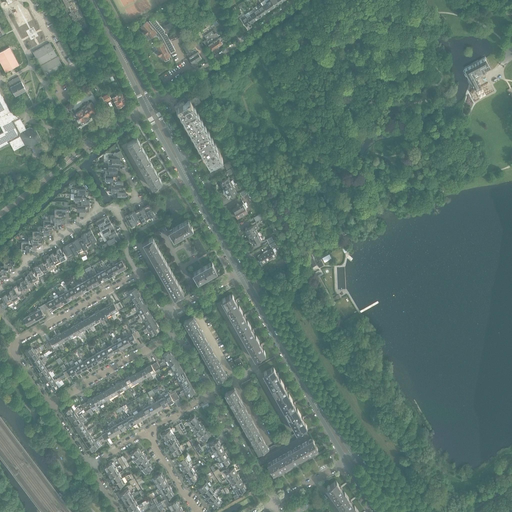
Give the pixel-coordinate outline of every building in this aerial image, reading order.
[(270,0),(266,3),(271,9),(275,6),(270,0)] [(262,6),(267,12),(271,9),(266,3),(262,6)] [(258,8),(263,15),(267,12),(262,6),(261,4),(259,5),(261,7),(258,8)] [(254,11),(259,18),(263,15),(258,8),(256,6),(252,9),(254,11)] [(250,14),(254,21),(259,18),(254,11),(250,14)] [(246,17),(250,23),(254,21),(250,14),(246,17)] [(168,57),(169,56),(168,54),(170,52),(171,53),(175,50),(170,41),(171,40),(172,41),(179,37),(181,36),(185,34),(183,29),(169,36),(170,37),(168,37),(166,33),(166,34),(165,35),(165,34),(164,32),(163,32),(164,31),(165,31),(153,17),(149,21),(147,23),(146,22),(141,26),(144,30),(143,31),(146,35),(147,34),(150,38),(151,37),(152,37),(153,37),(154,36),(155,36),(155,35),(155,34),(156,33),(155,31),(156,31),(158,34),(158,35),(159,36),(159,37),(160,38),(161,38),(164,44),(164,45),(163,43),(156,46),(158,51),(159,51),(161,55),(163,60),(164,59),(165,61),(170,59),(168,57)] [(250,23),(246,17),(242,20),(246,26),(250,23)] [(213,41),(221,36),(219,33),(222,31),(221,29),(218,31),(215,26),(212,28),(215,33),(213,30),(204,36),(206,39),(203,41),(207,47),(209,46),(212,51),(217,47),(213,41)] [(213,41),(217,47),(223,44),(221,41),(226,38),(223,34),(221,36),(213,41)] [(186,53),(188,57),(192,64),(197,61),(190,51),(192,49),(188,41),(184,43),(182,44),(186,53)] [(49,43),(33,52),(47,79),(64,69),(49,43)] [(10,47),(0,52),(0,62),(5,72),(19,65),(10,47)] [(201,58),(198,52),(194,47),(192,49),(190,51),(197,61),(201,58)] [(473,88),(474,89),(475,89),(477,89),(478,89),(479,88),(479,87),(480,86),(475,76),(476,76),(478,74),(479,75),(482,73),(483,75),(484,74),(485,74),(484,72),(490,69),(485,59),(464,69),(467,75),(467,76),(468,79),(469,78),(474,88),(473,88)] [(15,96),(24,91),(26,90),(21,81),(21,82),(18,76),(8,82),(11,87),(10,87),(15,96)] [(35,129),(29,127),(26,129),(23,124),(21,126),(17,120),(20,118),(15,108),(14,108),(16,111),(9,114),(8,112),(10,111),(5,103),(4,99),(0,93),(0,92),(0,149),(10,144),(14,150),(24,145),(30,147),(34,145),(40,142),(40,139),(35,129)] [(121,106),(123,105),(127,103),(124,97),(122,93),(118,95),(118,94),(112,97),(118,108),(119,108),(121,107),(121,106)] [(108,94),(102,97),(105,102),(111,99),(108,94)] [(194,107),(190,100),(185,103),(183,100),(174,106),(176,110),(184,124),(185,123),(210,165),(222,158),(193,107),(194,107)] [(75,114),(82,122),(88,118),(88,116),(92,113),(93,113),(97,110),(92,102),(87,105),(86,104),(81,108),(82,109),(75,114)] [(135,158),(145,152),(141,145),(137,137),(127,143),(135,158)] [(108,164),(123,164),(123,162),(120,162),(120,158),(123,156),(120,150),(117,152),(116,152),(116,158),(113,158),(114,155),(108,155),(108,164)] [(144,173),(154,167),(149,160),(145,152),(135,158),(144,173)] [(229,161),(223,164),(226,170),(232,167),(229,161)] [(154,167),(144,173),(152,188),(162,182),(158,174),(154,167)] [(224,189),(232,185),(228,177),(227,178),(220,182),(224,189)] [(74,194),(88,194),(88,192),(86,191),(86,189),(83,189),(83,185),(77,185),(77,188),(74,188),(74,194)] [(232,185),(224,189),(222,190),(223,194),(229,199),(232,196),(231,195),(236,192),(232,185)] [(150,206),(148,202),(146,203),(148,205),(145,206),(144,206),(150,217),(151,219),(152,218),(151,217),(158,213),(156,210),(153,204),(150,206)] [(232,209),(236,217),(243,213),(244,214),(247,212),(244,207),(246,206),(244,203),(240,205),(240,204),(239,205),(240,206),(238,207),(237,206),(232,209)] [(140,209),(146,221),(147,221),(146,219),(150,217),(144,206),(145,206),(143,204),(142,205),(143,207),(140,209)] [(77,210),(79,210),(79,213),(85,214),(85,210),(89,211),(89,208),(91,208),(91,205),(77,205),(77,210)] [(129,213),(136,225),(137,225),(136,223),(140,221),(135,212),(134,209),(133,208),(132,209),(133,211),(129,213)] [(58,218),(64,218),(63,218),(63,215),(65,215),(65,218),(69,218),(69,209),(65,209),(65,211),(61,211),(61,209),(52,209),(52,210),(54,210),(54,215),(54,217),(59,217),(58,218)] [(146,221),(140,209),(137,211),(135,209),(134,209),(135,212),(140,221),(140,222),(145,220),(145,222),(146,221)] [(136,225),(129,213),(126,215),(125,213),(124,214),(127,220),(125,222),(127,227),(130,226),(135,224),(135,226),(136,225)] [(98,227),(110,220),(108,217),(110,216),(109,214),(97,221),(99,225),(97,226),(98,227)] [(58,223),(64,223),(64,218),(58,218),(59,217),(54,217),(54,215),(48,215),(48,216),(50,216),(50,220),(50,221),(54,222),(54,223),(58,223)] [(48,229),(53,229),(53,228),(52,228),(52,225),(54,225),(54,229),(58,229),(58,223),(54,223),(54,222),(50,221),(50,220),(42,220),(42,221),(43,221),(43,226),(43,227),(48,227),(48,229)] [(102,231),(115,224),(114,222),(111,223),(110,220),(98,227),(99,227),(102,231)] [(172,237),(173,240),(174,240),(193,229),(191,226),(187,220),(188,220),(168,231),(169,231),(172,237)] [(249,237),(257,233),(255,229),(259,227),(256,223),(245,230),(249,237)] [(115,224),(102,231),(104,235),(102,235),(103,236),(115,230),(113,226),(115,225),(115,224)] [(47,234),(53,234),(53,229),(48,229),(48,227),(43,227),(43,226),(37,226),(37,227),(39,227),(39,231),(39,232),(43,232),(43,233),(47,234)] [(91,243),(92,244),(92,245),(93,244),(92,242),(96,240),(90,227),(88,228),(89,230),(86,232),(86,233),(92,243),(91,243)] [(88,245),(91,243),(92,243),(86,233),(86,232),(85,230),(83,231),(84,233),(81,235),(82,236),(82,237),(83,237),(87,245),(88,245)] [(115,230),(103,236),(103,237),(105,236),(107,240),(118,234),(120,233),(119,231),(117,233),(115,230)] [(37,239),(42,239),(41,239),(41,236),(43,236),(43,240),(47,240),(47,234),(43,233),(43,232),(39,232),(39,231),(31,231),(31,232),(32,232),(32,237),(33,237),(32,238),(37,238),(37,239)] [(257,233),(249,237),(253,245),(261,240),(257,233)] [(107,241),(110,245),(122,238),(121,236),(119,237),(118,234),(107,240),(105,241),(106,241),(107,241)] [(76,237),(83,249),(87,247),(88,249),(89,248),(88,247),(89,246),(88,245),(87,245),(83,237),(82,237),(82,236),(79,238),(78,236),(76,237)] [(36,244),(36,245),(42,245),(42,239),(37,239),(37,238),(32,238),(33,237),(32,237),(26,237),(28,238),(28,242),(28,243),(32,243),(32,244),(36,244)] [(72,242),(79,254),(80,253),(79,252),(83,249),(76,237),(74,238),(76,240),(72,242)] [(143,242),(142,242),(153,261),(163,256),(158,248),(152,237),(149,239),(149,240),(143,243),(143,242)] [(25,250),(30,250),(30,247),(32,247),(32,250),(36,250),(36,245),(36,244),(32,244),(32,243),(28,243),(28,242),(20,241),(20,242),(21,242),(21,249),(25,249),(25,250)] [(72,242),(69,243),(68,241),(67,242),(73,255),(77,253),(78,254),(79,254),(72,242)] [(274,241),(268,243),(271,249),(272,248),(273,249),(277,246),(274,241)] [(73,255),(67,242),(65,243),(66,245),(63,247),(66,252),(69,259),(70,259),(69,257),(73,255)] [(57,258),(59,262),(66,258),(63,251),(62,252),(60,248),(56,250),(58,253),(54,255),(56,258),(57,258)] [(272,248),(271,249),(262,254),(258,256),(262,265),(267,262),(266,261),(276,255),(273,249),(272,248)] [(321,258),(321,257),(317,249),(312,251),(317,261),(316,262),(319,267),(323,265),(321,261),(318,262),(317,261),(318,260),(320,259),(321,258)] [(117,252),(112,255),(113,258),(114,259),(121,271),(126,268),(123,263),(122,260),(117,262),(115,259),(116,256),(119,255),(117,252)] [(311,268),(316,265),(313,258),(312,258),(311,255),(312,254),(311,252),(305,255),(307,260),(307,261),(311,268)] [(56,258),(54,255),(53,253),(49,256),(48,256),(51,261),(52,260),(54,265),(55,264),(59,262),(57,258),(56,258)] [(47,266),(49,270),(55,267),(56,268),(57,268),(55,264),(54,265),(52,260),(51,261),(48,256),(49,256),(48,254),(42,257),(44,260),(46,259),(48,261),(44,263),(46,267),(47,266)] [(173,275),(167,265),(163,256),(153,261),(164,280),(173,275)] [(16,257),(15,257),(10,257),(10,259),(3,259),(4,265),(3,265),(3,266),(7,266),(7,268),(14,267),(12,267),(12,264),(15,264),(14,260),(16,260),(16,257)] [(115,264),(111,266),(115,274),(121,271),(114,259),(113,258),(112,258),(115,264)] [(44,273),(49,270),(47,266),(46,267),(44,263),(43,262),(38,265),(41,270),(42,269),(44,273)] [(217,271),(216,272),(213,266),(214,266),(212,262),(192,273),(194,277),(195,276),(198,282),(197,282),(198,283),(217,271)] [(105,264),(103,265),(110,277),(115,274),(111,266),(107,268),(105,264)] [(0,274),(7,274),(7,273),(6,273),(6,270),(8,270),(8,271),(14,271),(14,267),(7,268),(7,266),(3,266),(3,265),(0,265),(0,272),(0,274)] [(39,276),(44,273),(42,269),(41,270),(38,265),(33,267),(36,273),(37,272),(39,276)] [(104,270),(100,272),(105,280),(110,277),(103,265),(102,266),(104,270)] [(28,287),(34,284),(35,286),(36,286),(33,282),(32,278),(31,278),(28,273),(26,271),(22,273),(23,276),(24,276),(26,279),(23,280),(23,281),(25,285),(26,284),(28,287)] [(32,278),(33,282),(39,279),(37,275),(36,275),(34,272),(33,272),(32,271),(28,273),(31,278),(32,278)] [(93,276),(90,278),(94,286),(99,283),(93,271),(91,272),(93,276)] [(94,271),(93,271),(99,283),(105,280),(100,272),(96,274),(94,271)] [(316,276),(331,302),(339,297),(338,295),(331,299),(319,277),(322,275),(321,273),(316,276)] [(173,275),(164,280),(174,299),(175,299),(174,298),(180,295),(181,295),(184,294),(173,275)] [(23,293),(29,290),(30,292),(31,291),(28,287),(26,284),(25,285),(23,281),(23,280),(22,277),(16,280),(18,284),(20,283),(21,285),(18,286),(20,290),(21,289),(23,293)] [(83,282),(79,284),(84,292),(89,289),(82,277),(81,278),(83,282)] [(83,277),(82,277),(89,289),(92,287),(94,286),(90,278),(86,280),(83,277)] [(72,288),(68,290),(73,298),(78,295),(71,283),(70,284),(72,288)] [(72,283),(71,283),(78,295),(84,292),(79,284),(75,286),(73,283),(72,283)] [(20,290),(18,286),(17,287),(17,285),(12,288),(15,293),(16,292),(18,296),(23,293),(24,297),(25,296),(23,293),(21,289),(20,290)] [(13,302),(18,299),(19,300),(20,300),(18,296),(16,292),(15,293),(12,288),(11,286),(6,289),(8,292),(10,291),(11,293),(8,295),(9,298),(11,298),(13,302)] [(61,286),(59,287),(68,301),(73,298),(68,290),(64,292),(62,288),(61,286)] [(62,294),(58,296),(62,304),(68,301),(59,287),(58,288),(62,294)] [(131,297),(139,293),(136,287),(128,292),(130,295),(129,296),(129,297),(125,299),(126,300),(130,298),(131,297)] [(134,302),(142,298),(139,293),(131,297),(134,302)] [(7,304),(8,305),(12,302),(13,304),(14,303),(13,302),(11,298),(9,298),(8,295),(7,295),(6,294),(1,297),(4,301),(5,301),(7,304)] [(52,295),(50,295),(57,307),(62,304),(58,296),(57,294),(53,296),(52,295)] [(230,315),(241,309),(239,305),(238,306),(238,305),(236,303),(237,302),(236,300),(235,300),(234,298),(233,297),(234,297),(232,294),(232,295),(231,294),(225,298),(225,297),(222,299),(221,300),(230,315)] [(47,302),(45,304),(48,309),(50,307),(52,310),(57,307),(50,295),(49,296),(51,300),(47,302)] [(137,308),(145,303),(142,298),(134,302),(136,305),(137,308)] [(117,310),(115,305),(113,303),(108,306),(112,313),(117,310)] [(140,313),(148,309),(145,303),(137,308),(139,310),(140,313)] [(34,311),(31,313),(36,320),(41,317),(42,318),(44,316),(44,315),(42,312),(45,310),(42,305),(39,307),(40,308),(35,312),(34,311)] [(107,316),(112,313),(108,306),(103,309),(107,316)] [(101,319),(107,316),(103,309),(97,312),(101,319)] [(143,318),(151,314),(148,309),(140,313),(143,318)] [(246,317),(244,314),(243,315),(242,313),(242,312),(241,309),(230,315),(238,330),(249,323),(247,320),(246,320),(245,318),(246,317)] [(92,315),(96,322),(101,319),(97,312),(92,315)] [(29,315),(23,318),(26,322),(24,323),(26,326),(30,324),(30,323),(36,320),(31,313),(29,314),(29,315)] [(146,323),(154,319),(151,314),(143,318),(145,320),(146,323)] [(87,318),(91,325),(96,322),(92,315),(87,318)] [(193,316),(183,321),(192,336),(202,331),(193,316)] [(82,321),(86,328),(91,325),(87,318),(82,321)] [(149,329),(157,324),(154,319),(146,323),(148,327),(149,329)] [(76,324),(81,331),(86,328),(82,321),(76,324)] [(254,332),(253,329),(252,330),(250,328),(250,327),(251,327),(249,323),(238,330),(247,344),(257,338),(255,335),(254,334),(253,332),(254,332)] [(76,324),(71,327),(75,334),(77,336),(80,334),(82,337),(83,336),(81,333),(81,331),(76,324)] [(149,329),(151,331),(152,334),(160,330),(157,324),(149,329)] [(66,330),(70,337),(75,334),(71,327),(66,330)] [(61,333),(65,340),(70,337),(66,330),(61,333)] [(192,336),(197,345),(201,351),(210,346),(202,331),(192,336)] [(56,336),(60,343),(65,340),(61,333),(56,336)] [(135,339),(132,334),(132,333),(129,335),(128,333),(127,334),(126,334),(127,336),(131,344),(136,341),(135,339)] [(121,339),(126,347),(131,344),(127,336),(126,334),(124,335),(123,336),(124,338),(121,339)] [(51,341),(54,346),(60,343),(56,336),(50,339),(51,341)] [(262,347),(261,344),(260,345),(259,342),(258,342),(259,341),(257,338),(247,344),(255,359),(256,358),(256,359),(259,357),(265,353),(264,350),(263,350),(263,349),(261,347),(262,347)] [(116,342),(120,350),(126,347),(121,339),(118,341),(117,339),(117,340),(115,340),(116,342)] [(120,350),(116,342),(111,345),(115,353),(120,350)] [(106,348),(110,356),(115,353),(111,345),(108,347),(107,345),(106,346),(105,346),(106,348)] [(32,346),(24,351),(28,356),(36,350),(36,349),(35,348),(34,349),(32,346)] [(201,351),(205,359),(209,366),(219,361),(210,346),(201,351)] [(110,356),(106,348),(100,351),(105,359),(110,356)] [(36,350),(28,356),(31,361),(38,356),(40,355),(37,352),(36,350)] [(163,362),(174,355),(171,350),(164,354),(166,358),(162,360),(163,362)] [(95,354),(99,362),(105,359),(100,351),(95,354)] [(90,357),(92,361),(94,365),(99,362),(95,354),(90,357)] [(170,365),(177,361),(174,355),(163,362),(164,363),(167,361),(170,365)] [(38,356),(31,361),(35,366),(42,361),(43,361),(42,359),(41,360),(38,356)] [(85,358),(83,359),(88,368),(94,365),(92,361),(90,357),(86,359),(85,357),(85,358)] [(234,360),(238,367),(243,365),(239,357),(234,360)] [(79,363),(83,371),(88,368),(83,359),(82,359),(81,360),(82,361),(79,363)] [(42,361),(35,366),(38,372),(45,367),(43,363),(42,361)] [(169,372),(180,366),(177,361),(170,365),(172,369),(168,371),(169,372)] [(209,366),(213,374),(217,381),(227,376),(219,361),(209,366)] [(74,366),(78,374),(83,371),(79,363),(74,366)] [(146,367),(152,379),(153,378),(151,374),(155,372),(154,370),(151,365),(151,364),(146,367)] [(68,370),(71,375),(72,377),(78,374),(74,366),(68,369),(68,370)] [(176,375),(183,371),(180,366),(169,372),(170,373),(174,371),(176,375)] [(45,367),(38,372),(41,377),(49,372),(50,371),(49,369),(47,370),(45,367)] [(140,370),(145,378),(147,376),(150,380),(152,379),(146,367),(140,370)] [(279,375),(277,373),(276,373),(275,371),(275,370),(273,367),(266,370),(264,371),(264,372),(263,373),(272,388),(283,382),(280,378),(279,378),(278,376),(279,375)] [(135,373),(142,385),(143,384),(141,380),(145,378),(140,370),(135,373)] [(175,383),(186,376),(183,371),(176,375),(178,379),(174,381),(175,383)] [(49,372),(41,377),(45,382),(52,377),(49,372)] [(130,376),(134,384),(138,381),(140,385),(142,385),(135,373),(130,376)] [(125,379),(131,391),(132,390),(130,386),(134,384),(130,376),(125,379)] [(182,386),(189,382),(186,376),(175,383),(176,384),(179,382),(182,386)] [(52,377),(45,382),(48,387),(56,381),(55,380),(55,379),(54,380),(52,377)] [(119,382),(123,390),(127,387),(129,391),(131,391),(125,379),(119,382)] [(56,381),(48,387),(52,392),(61,385),(59,381),(59,382),(58,380),(56,381)] [(114,385),(120,397),(122,396),(119,392),(123,390),(119,382),(114,385)] [(181,393),(192,387),(189,382),(182,386),(184,390),(180,392),(181,393)] [(287,390),(286,388),(286,387),(285,388),(283,386),(284,386),(283,385),(284,385),(283,382),(272,388),(280,403),(291,397),(289,393),(288,393),(287,393),(286,390),(287,390)] [(109,388),(113,396),(117,393),(119,397),(120,397),(114,385),(109,388)] [(192,387),(181,393),(182,395),(186,392),(188,397),(195,392),(192,387)] [(103,391),(110,403),(111,402),(109,398),(113,396),(109,388),(103,391)] [(224,393),(230,403),(233,408),(242,403),(234,388),(224,393)] [(110,403),(103,391),(98,394),(102,402),(106,399),(108,403),(110,403)] [(162,393),(168,404),(170,403),(170,404),(173,402),(174,401),(173,401),(174,401),(171,396),(169,393),(168,392),(165,393),(164,392),(163,393),(162,393)] [(168,404),(162,393),(161,394),(163,398),(159,400),(163,407),(164,407),(167,406),(167,405),(168,404)] [(93,397),(99,409),(101,407),(100,406),(104,404),(102,402),(98,394),(93,397)] [(87,401),(90,406),(93,410),(96,408),(97,410),(99,409),(93,397),(87,400),(87,401)] [(295,405),(294,402),(293,403),(292,401),(292,400),(292,399),(291,397),(280,403),(288,418),(299,411),(297,408),(296,408),(296,407),(294,405),(295,405)] [(148,406),(152,413),(153,413),(156,412),(156,411),(158,410),(151,399),(149,401),(151,404),(148,406)] [(151,399),(158,410),(159,409),(160,410),(162,408),(163,407),(159,400),(155,402),(153,399),(151,399)] [(233,408),(238,417),(241,423),(251,418),(242,403),(233,408)] [(138,412),(142,419),(143,419),(146,418),(145,417),(147,416),(141,405),(140,406),(142,410),(138,412)] [(141,405),(147,416),(149,415),(149,416),(152,414),(152,413),(148,406),(144,408),(142,405),(141,405)] [(68,416),(79,409),(78,407),(74,410),(71,406),(64,411),(68,416)] [(79,409),(68,416),(71,421),(78,416),(76,412),(79,410),(79,409)] [(130,411),(137,422),(138,421),(138,422),(141,420),(142,419),(138,412),(134,414),(132,410),(130,411)] [(127,418),(131,425),(132,425),(135,424),(135,423),(137,422),(130,411),(129,412),(131,416),(127,418)] [(304,419),(302,417),(301,418),(300,415),(301,414),(299,411),(288,418),(297,432),(298,431),(301,430),(303,429),(303,428),(306,426),(307,425),(305,423),(304,422),(303,420),(304,419)] [(190,427),(198,420),(197,419),(197,418),(195,416),(194,415),(186,422),(190,427)] [(78,416),(71,421),(75,426),(85,419),(84,418),(81,420),(78,416)] [(126,428),(120,417),(118,418),(121,422),(117,424),(121,431),(122,431),(124,430),(124,429),(126,428)] [(120,417),(126,428),(128,427),(128,428),(131,426),(130,426),(131,425),(127,418),(123,420),(121,417),(120,417)] [(241,423),(246,431),(250,438),(259,433),(251,418),(241,423)] [(78,431),(85,426),(82,422),(86,420),(85,419),(75,426),(78,431)] [(194,431),(202,425),(201,424),(202,424),(200,421),(199,422),(198,420),(190,427),(194,431)] [(115,434),(109,423),(108,424),(110,428),(106,430),(107,432),(110,437),(111,437),(114,436),(114,435),(115,434)] [(109,423),(115,434),(117,433),(117,434),(120,432),(121,431),(117,424),(113,426),(111,423),(109,423)] [(198,436),(206,430),(205,429),(205,428),(203,425),(203,426),(202,425),(194,431),(198,436)] [(85,426),(78,431),(81,436),(92,429),(91,428),(87,430),(85,426)] [(165,439),(174,434),(170,427),(165,430),(166,431),(162,434),(162,435),(163,438),(164,437),(165,439)] [(85,441),(92,437),(89,433),(93,430),(92,429),(81,436),(85,441)] [(206,430),(198,436),(202,441),(210,435),(209,434),(210,434),(208,431),(207,432),(206,430)] [(250,438),(254,446),(258,453),(263,451),(265,449),(268,448),(259,433),(250,438)] [(168,445),(177,439),(174,434),(165,439),(166,441),(165,441),(167,444),(168,445)] [(88,446),(92,444),(102,437),(101,436),(94,440),(92,437),(85,441),(88,446)] [(102,437),(92,444),(88,446),(92,451),(99,447),(96,443),(103,438),(102,437)] [(312,438),(312,439),(297,447),(303,458),(306,456),(306,455),(307,455),(306,455),(309,454),(309,455),(312,453),(311,452),(313,451),(314,451),(317,449),(318,449),(312,438)] [(171,450),(180,445),(177,439),(168,445),(168,446),(170,449),(170,448),(171,450)] [(212,451),(221,446),(221,445),(221,446),(220,444),(219,441),(218,441),(218,440),(209,445),(212,451)] [(180,445),(171,450),(172,452),(173,455),(174,455),(174,456),(183,451),(180,445)] [(215,456),(224,451),(223,449),(224,449),(222,446),(221,446),(212,451),(215,456)] [(294,463),(296,462),(297,461),(296,461),(299,459),(300,460),(303,458),(297,447),(282,455),(289,466),(292,464),(291,464),(292,463),(294,462),(294,463)] [(133,459),(141,453),(140,451),(138,448),(137,448),(129,454),(133,459)] [(218,461),(227,456),(227,455),(226,452),(225,453),(224,451),(215,456),(218,461)] [(137,464),(145,458),(144,457),(145,456),(143,454),(142,454),(141,453),(133,459),(137,464)] [(180,466),(180,467),(190,462),(192,460),(188,454),(177,461),(178,462),(177,462),(179,465),(180,466)] [(280,471),(282,470),(282,469),(284,468),(284,467),(285,468),(289,466),(282,455),(267,464),(268,465),(267,465),(269,468),(273,474),(274,474),(277,472),(276,472),(277,472),(279,470),(280,471)] [(227,456),(218,461),(221,467),(230,462),(230,461),(228,458),(227,457),(227,456)] [(141,469),(149,463),(147,461),(148,461),(146,458),(145,458),(137,464),(141,469)] [(106,470),(107,472),(116,467),(113,461),(112,462),(104,466),(104,467),(106,470)] [(184,472),(193,467),(190,462),(180,467),(180,468),(182,471),(182,470),(184,472)] [(149,463),(141,469),(145,473),(153,467),(152,467),(153,466),(150,464),(149,463)] [(110,477),(119,472),(116,467),(107,472),(108,473),(107,474),(109,477),(110,477)] [(193,467),(184,472),(184,473),(184,474),(185,477),(186,477),(187,477),(196,472),(193,467)] [(234,468),(233,467),(224,472),(228,478),(236,473),(235,471),(236,471),(234,468)] [(119,472),(110,477),(111,478),(110,479),(112,481),(113,481),(114,483),(122,478),(119,472)] [(155,483),(164,478),(163,476),(164,476),(162,473),(161,473),(161,472),(152,477),(155,483)] [(189,482),(190,483),(199,478),(196,472),(187,477),(188,479),(187,479),(189,482)] [(231,483),(239,478),(239,477),(238,474),(237,475),(236,473),(228,478),(231,483)] [(122,478),(114,483),(114,484),(114,485),(115,488),(116,488),(126,483),(122,478)] [(158,488),(167,483),(166,482),(167,481),(165,478),(164,479),(164,478),(155,483),(158,488)] [(234,489),(242,484),(241,482),(242,482),(240,479),(239,478),(231,483),(234,489)] [(201,491),(202,492),(211,486),(207,481),(198,487),(199,488),(198,489),(201,491)] [(342,488),(341,487),(341,486),(340,487),(338,485),(338,484),(336,481),(335,481),(326,488),(336,501),(346,494),(344,491),(343,492),(343,491),(341,489),(342,488)] [(161,494),(170,489),(170,488),(169,485),(168,485),(167,483),(158,488),(161,494)] [(242,484),(234,489),(237,494),(246,489),(245,488),(246,488),(244,485),(243,486),(242,484)] [(206,497),(214,491),(211,486),(202,492),(204,494),(203,494),(205,497),(206,497)] [(122,499),(132,494),(129,488),(119,494),(120,494),(119,495),(121,498),(122,499)] [(170,489),(161,494),(164,499),(173,494),(173,493),(171,490),(170,489)] [(214,491),(206,497),(207,498),(206,499),(208,501),(209,501),(210,502),(218,496),(214,491)] [(126,505),(135,499),(132,494),(122,499),(123,500),(122,500),(124,503),(125,503),(126,505)] [(352,502),(351,500),(350,500),(348,498),(349,497),(346,494),(336,501),(343,511),(350,511),(356,508),(354,505),(353,505),(351,503),(352,502)] [(213,507),(214,507),(218,504),(219,506),(220,506),(222,504),(221,502),(222,501),(218,496),(210,502),(211,504),(213,507)] [(135,499),(126,505),(127,506),(126,507),(128,510),(128,509),(129,510),(138,505),(135,499)] [(171,510),(179,505),(178,504),(179,503),(177,500),(176,500),(168,505),(171,510)]
